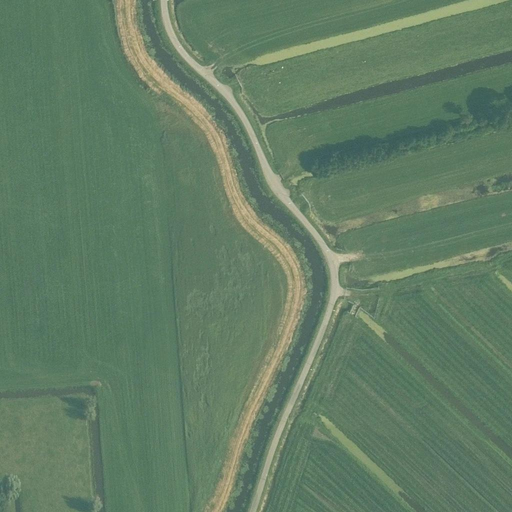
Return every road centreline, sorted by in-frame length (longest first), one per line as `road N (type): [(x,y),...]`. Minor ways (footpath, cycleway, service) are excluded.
road 1 (unclassified): [(251,511),(335,283),(328,253),(273,184),(240,113),(175,44),(164,0)]
road 2 (track): [(511,12),(224,91)]
road 3 (track): [(511,212),(330,260)]
